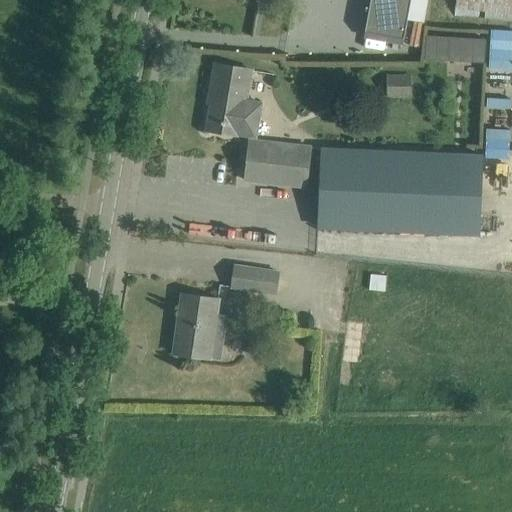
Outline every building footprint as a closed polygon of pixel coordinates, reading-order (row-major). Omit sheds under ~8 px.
[(370,0),(364,37),(403,44),(408,19),(411,0),(370,0)] [(511,21),(511,0),(456,0),(453,16),(511,21)] [(427,36),(426,60),(484,63),(485,39),(427,36)] [(511,46),(489,46),(488,105),(511,105),(511,46)] [(251,70),(215,63),(209,96),(213,96),(207,130),(237,135),(238,134),(257,138),(263,102),(246,99),(251,70)] [(410,99),(412,75),(387,74),(386,98),(410,99)] [(485,128),(484,157),(508,158),(509,129),(485,128)] [(306,187),(311,147),(249,140),(245,180),(306,187)] [(482,155),(323,146),(319,226),(478,235),(482,155)] [(277,273),(234,266),(231,288),(274,294),(277,273)] [(174,352),(174,353),(194,356),(209,358),(221,359),(225,329),(213,327),(215,314),(217,299),(202,296),(182,294),(177,329),(181,330),(178,352),(174,352)]
